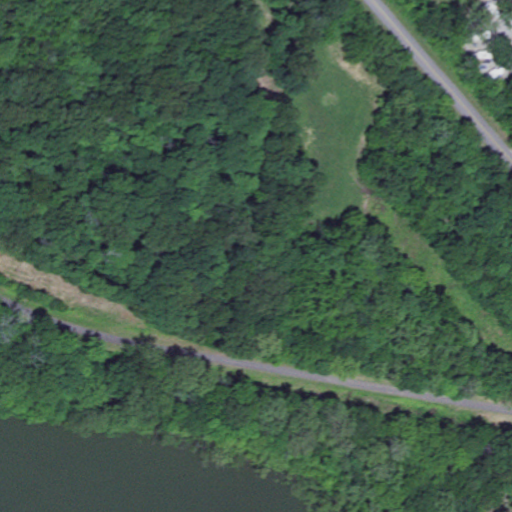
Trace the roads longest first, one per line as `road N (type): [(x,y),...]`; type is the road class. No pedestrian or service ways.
road 1 (residential): [(511,410),(111,339),(0,298)]
road 2 (secondary): [(511,167),(367,0)]
